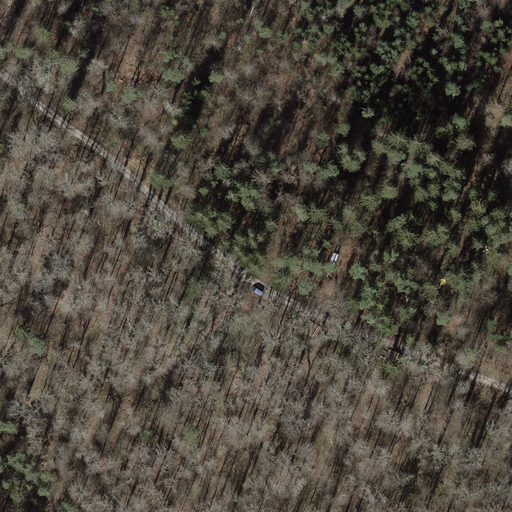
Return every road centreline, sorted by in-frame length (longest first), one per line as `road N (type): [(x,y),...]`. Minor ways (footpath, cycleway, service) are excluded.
road 1 (track): [(0,69),(260,285),(511,390)]
road 2 (track): [(111,158),(274,0)]
